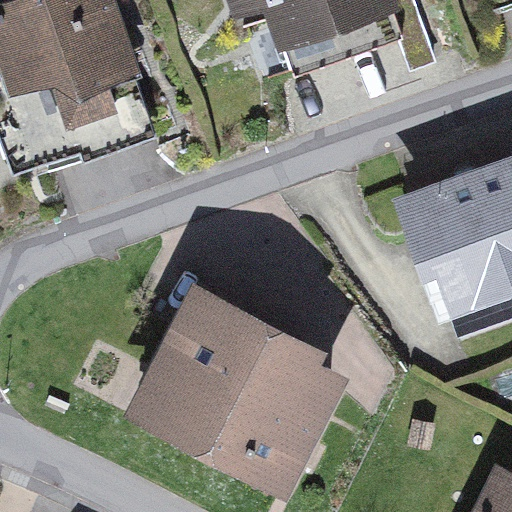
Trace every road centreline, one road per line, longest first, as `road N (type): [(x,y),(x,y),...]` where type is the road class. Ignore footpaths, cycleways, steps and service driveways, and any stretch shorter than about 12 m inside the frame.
road 1 (residential): [(511,90),(32,257),(0,317)]
road 2 (residential): [(160,511),(0,426)]
